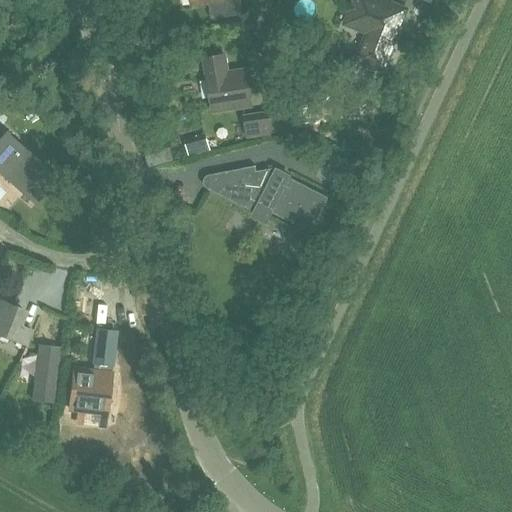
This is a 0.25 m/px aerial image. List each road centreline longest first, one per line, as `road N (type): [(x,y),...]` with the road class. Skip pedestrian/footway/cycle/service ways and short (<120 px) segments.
road 1 (unclassified): [(311,511),(302,393),(484,0)]
road 2 (tertiary): [(250,508),(201,446),(80,0)]
